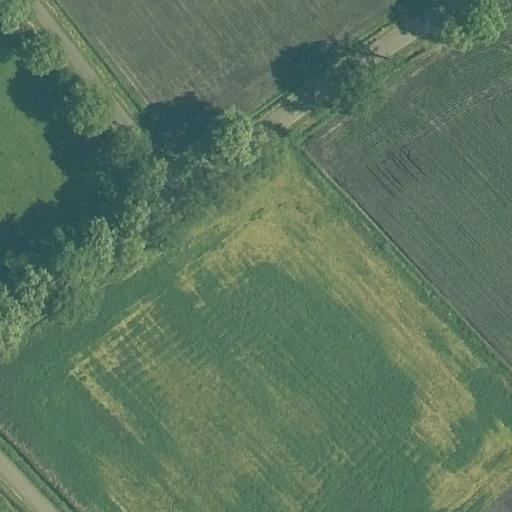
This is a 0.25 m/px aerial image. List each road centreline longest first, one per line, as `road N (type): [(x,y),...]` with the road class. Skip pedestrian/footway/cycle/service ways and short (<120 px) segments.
road 1 (tertiary): [(176,194),(431,22),(485,0)]
road 2 (unclassified): [(176,194),(29,0)]
road 3 (tertiary): [(0,324),(176,194)]
